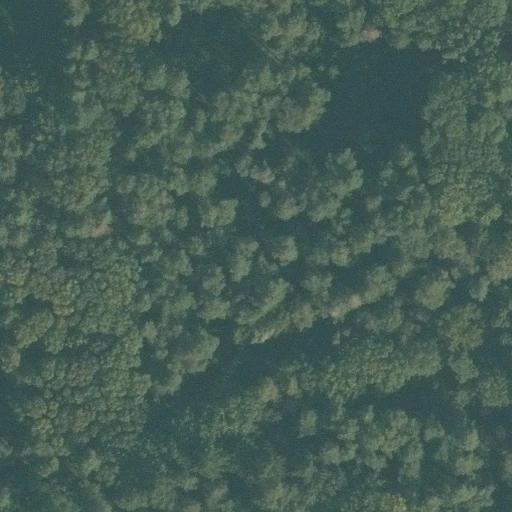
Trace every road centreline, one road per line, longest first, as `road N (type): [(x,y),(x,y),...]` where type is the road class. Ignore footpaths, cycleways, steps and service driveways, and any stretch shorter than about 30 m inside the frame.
road 1 (track): [(156,400),(118,247),(90,0)]
road 2 (track): [(187,388),(511,267)]
road 3 (track): [(266,430),(511,336)]
road 4 (track): [(266,430),(422,511)]
road 5 (track): [(0,459),(156,400)]
road 6 (track): [(176,0),(151,12),(134,64),(101,96)]
